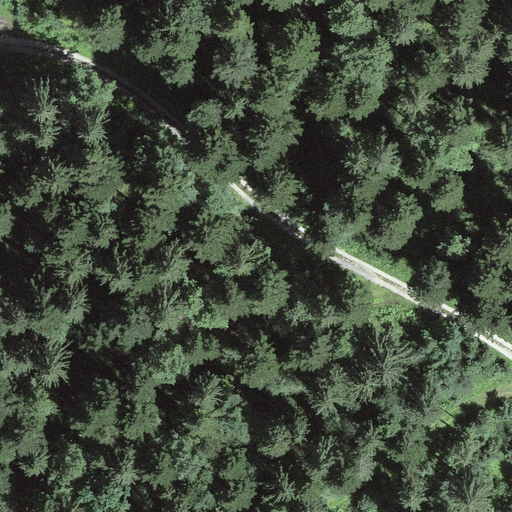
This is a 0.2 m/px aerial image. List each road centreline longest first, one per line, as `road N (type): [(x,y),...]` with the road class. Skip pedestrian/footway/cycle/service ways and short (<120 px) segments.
road 1 (track): [(511,348),(270,217),(101,67),(49,44),(0,38)]
road 2 (track): [(0,427),(179,308),(303,313),(409,292)]
road 3 (track): [(312,511),(465,406),(511,388)]
